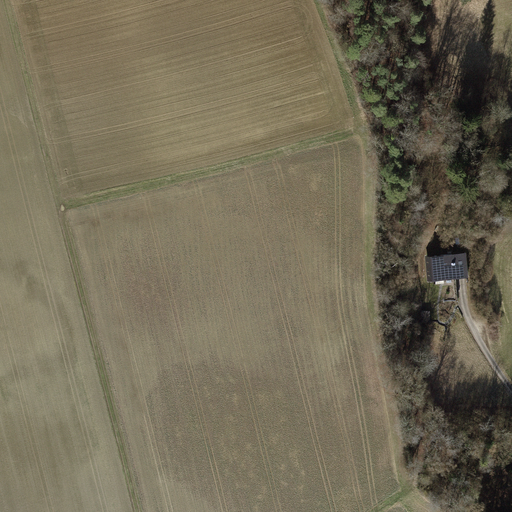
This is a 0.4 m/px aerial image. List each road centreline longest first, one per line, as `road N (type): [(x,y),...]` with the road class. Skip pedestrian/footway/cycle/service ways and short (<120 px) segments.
road 1 (track): [(138,511),(60,205),(364,128)]
road 2 (track): [(60,205),(9,0)]
